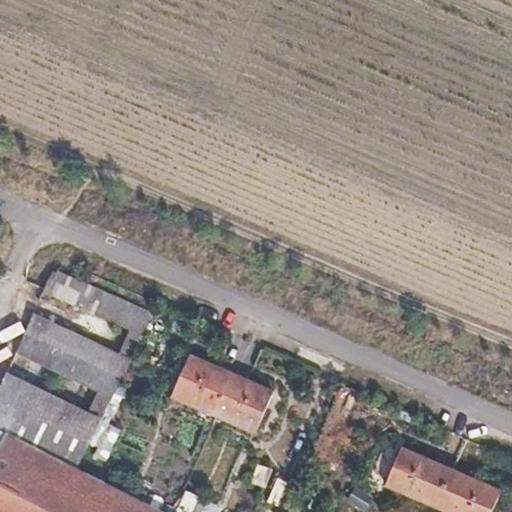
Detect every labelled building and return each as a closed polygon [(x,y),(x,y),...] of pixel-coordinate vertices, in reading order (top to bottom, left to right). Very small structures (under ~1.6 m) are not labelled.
[(55,274),(47,292),(130,329),(149,338),(158,319),(55,274)] [(77,466),(149,338),(130,329),(120,353),(35,311),(15,352),(99,391),(89,412),(7,372),(0,386),(0,425),(13,434),(77,466)] [(191,355),(173,395),(255,431),(273,390),(191,355)] [(13,434),(0,460),(0,511),(169,511),(77,466),(13,434)] [(458,470),(407,449),(390,485),(442,509),(458,470)] [(259,462),(254,482),(269,486),(274,466),(259,462)] [(499,511),(508,491),(458,470),(442,509),(448,511),(499,511)]
